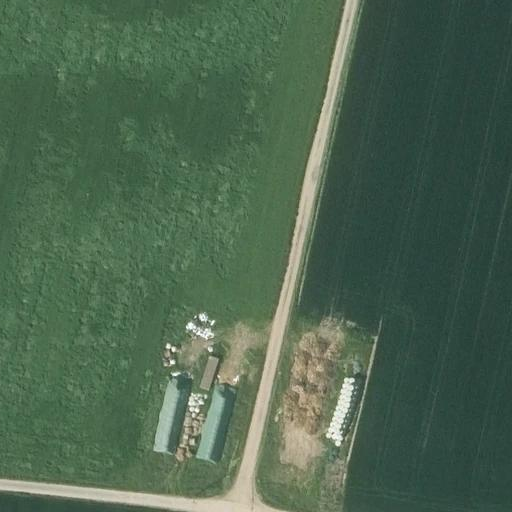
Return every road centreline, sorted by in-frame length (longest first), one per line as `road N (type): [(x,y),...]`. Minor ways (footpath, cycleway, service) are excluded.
road 1 (track): [(349,0),(235,511)]
road 2 (track): [(254,511),(0,485)]
